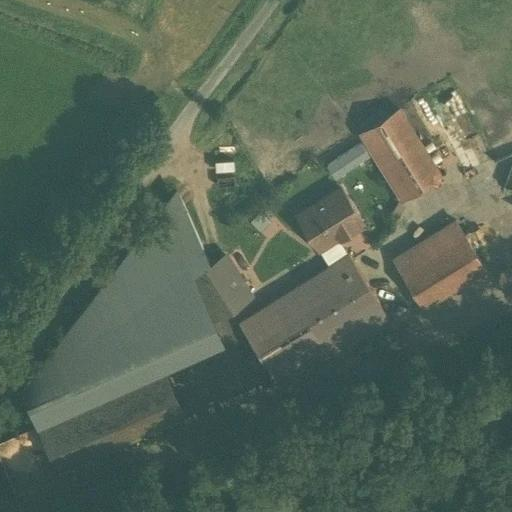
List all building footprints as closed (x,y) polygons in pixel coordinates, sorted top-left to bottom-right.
[(398,108),(360,131),(401,196),(439,173),(398,108)] [(340,186),(297,213),(319,247),(320,247),(338,235),(362,220),(340,186)] [(189,277),(210,264),(177,189),(175,190),(23,387),(37,417),(220,336),(210,316),(212,315),(189,277)] [(257,216),(265,226),(279,216),(271,206),(257,216)] [(455,219),(394,256),(423,303),(483,266),(455,219)] [(330,263),(239,319),(279,383),(387,315),(338,235),(320,247),(330,263)] [(210,264),(189,277),(212,315),(249,292),(226,254),(210,264)] [(162,369),(40,423),(59,465),(181,411),(162,369)]
